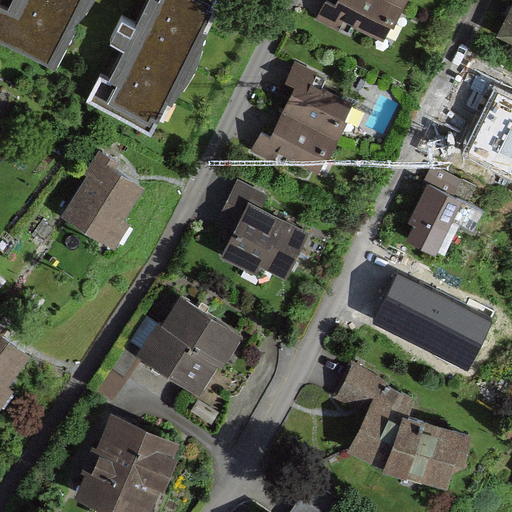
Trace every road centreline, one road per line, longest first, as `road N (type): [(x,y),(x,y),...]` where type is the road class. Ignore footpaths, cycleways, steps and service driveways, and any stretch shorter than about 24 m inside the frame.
road 1 (residential): [(211,511),(311,343),(482,0)]
road 2 (residential): [(0,496),(204,182),(291,0)]
